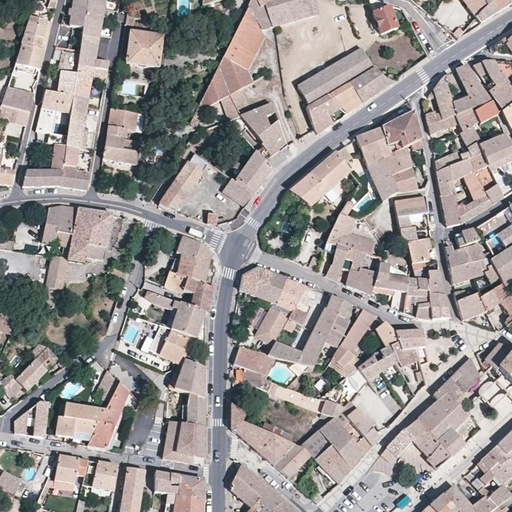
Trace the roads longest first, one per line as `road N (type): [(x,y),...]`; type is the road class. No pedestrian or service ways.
road 1 (residential): [(0,422),(110,336),(153,219)]
road 2 (secondary): [(236,247),(281,184),(409,84)]
road 3 (residential): [(457,324),(401,324),(236,247)]
road 4 (residential): [(471,336),(471,350),(325,511)]
road 5 (residential): [(15,201),(60,0)]
road 6 (secondary): [(219,443),(223,313),(236,247)]
road 7 (residential): [(436,236),(433,183),(409,84)]
road 8 (residential): [(414,511),(511,421)]
road 9 (residential): [(89,201),(109,76)]
road 10 (residential): [(122,458),(0,437)]
